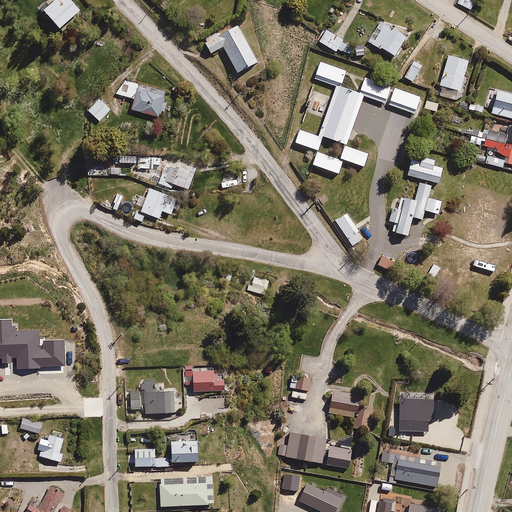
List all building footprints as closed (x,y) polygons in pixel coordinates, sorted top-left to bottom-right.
[(70,0),(56,0),(43,12),(60,32),(82,13),(70,0)] [(454,0),(454,1),(468,10),(473,0),(454,0)] [(366,43),(381,52),(382,51),(396,60),(409,38),(379,21),(366,43)] [(219,36),(206,42),(211,53),(224,47),(237,72),(256,62),(236,23),(217,33),(219,36)] [(324,28),(315,39),(336,54),(339,51),(359,61),(364,50),(343,41),(324,28)] [(469,61),(449,54),(439,86),(459,92),(469,61)] [(437,62),(428,59),(424,74),(433,77),(437,62)] [(422,68),(414,62),(406,74),(413,80),(422,68)] [(356,72),(329,63),(325,76),(351,85),(356,72)] [(398,86),(373,77),(367,92),(393,101),(398,86)] [(124,80),(113,94),(133,99),(130,112),(158,119),(160,112),(165,113),(168,102),(163,101),(166,91),(124,80)] [(371,96),(348,87),(331,135),(354,143),(361,125),(371,96)] [(429,97),(401,88),(396,103),(424,113),(429,97)] [(511,93),(497,89),(489,114),(511,120),(511,93)] [(110,111),(98,99),(87,110),(99,122),(110,111)] [(486,135),(511,143),(511,122),(507,122),(504,131),(488,126),(486,135)] [(329,138),(309,131),(305,143),(325,150),(329,138)] [(511,143),(486,135),(483,147),(499,151),(498,154),(508,157),(506,164),(511,166),(511,143)] [(378,151),(354,143),(349,157),(372,165),(378,151)] [(104,152),(104,165),(136,164),(136,151),(104,152)] [(351,163),(324,153),(319,167),(346,177),(351,163)] [(178,166),(173,164),(174,162),(165,158),(164,160),(153,155),(151,160),(143,156),(135,175),(171,191),(173,185),(188,192),(198,169),(181,161),(178,166)] [(450,168),(418,158),(413,174),(445,184),(450,168)] [(439,186),(413,178),(397,232),(415,237),(421,217),(429,219),(439,186)] [(142,223),(146,214),(159,219),(162,212),(172,216),(180,198),(149,186),(139,211),(133,209),(130,218),(142,223)] [(118,210),(124,196),(114,192),(108,206),(118,210)] [(347,212),(335,219),(352,247),(364,239),(347,212)] [(398,263),(381,255),(375,267),(391,275),(398,263)] [(252,272),(247,287),(265,294),(271,279),(252,272)] [(201,397),(234,396),(234,374),(216,375),(216,371),(194,372),(195,392),(201,392),(201,397)] [(311,377),(290,374),(288,387),(309,390),(311,377)] [(145,412),(146,416),(176,416),(175,392),(164,392),(164,384),(157,384),(157,381),(144,381),(144,386),(141,386),(141,392),(129,392),(129,412),(145,412)] [(363,398),(331,390),(325,415),(357,423),(363,398)] [(234,396),(201,397),(202,415),(235,414),(234,396)] [(44,426),(23,418),(19,429),(40,436),(44,426)] [(322,465),(328,445),(330,439),(290,429),(286,446),(278,444),(276,454),(322,465)] [(63,438),(64,433),(53,430),(51,435),(50,434),(45,450),(41,449),(38,458),(61,465),(64,456),(61,455),(65,439),(63,438)] [(198,443),(171,445),(172,467),(199,466),(198,443)] [(328,445),(322,465),(348,471),(353,451),(328,445)] [(135,449),(136,470),(170,468),(170,459),(157,460),(156,448),(135,449)] [(397,455),(382,451),(379,460),(394,465),(397,455)] [(399,458),(394,479),(435,490),(440,468),(399,458)] [(160,509),(209,508),(208,485),(160,487),(160,509)] [(25,511),(73,511),(75,509),(63,503),(57,511),(54,511),(64,493),(51,486),(38,508),(30,504),(25,511)]
